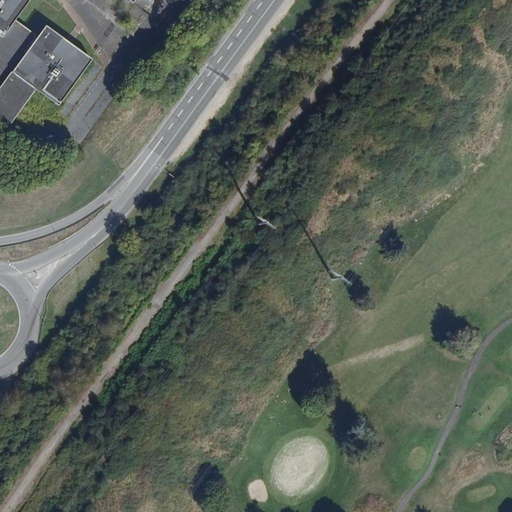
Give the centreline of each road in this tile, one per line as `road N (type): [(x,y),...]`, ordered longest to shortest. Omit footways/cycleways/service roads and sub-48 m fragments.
road 1 (unclassified): [(266,0),(116,187),(62,225),(0,242)]
road 2 (trunk): [(127,201),(268,0)]
road 3 (trunk): [(30,311),(127,201)]
road 4 (trunk): [(127,201),(57,251),(4,273)]
